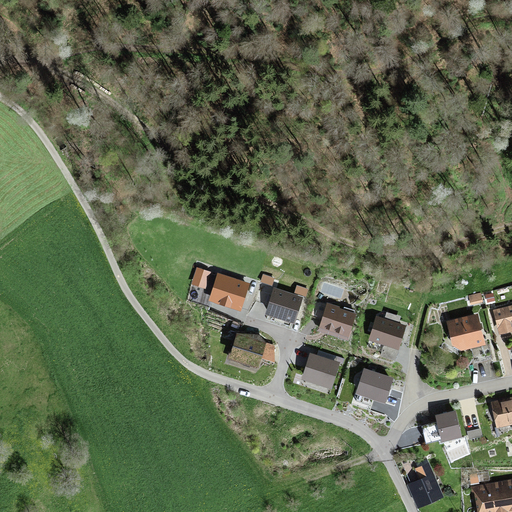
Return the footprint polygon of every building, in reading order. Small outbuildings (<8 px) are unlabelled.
[(191,283),(206,288),(211,271),(196,267),(191,283)] [(250,282),(217,271),(208,299),(241,310),(250,282)] [(272,285),(275,277),(263,273),(261,281),(272,285)] [(294,293),(273,286),(265,313),(295,322),(303,296),(306,296),(308,288),(296,284),(294,293)] [(485,291),(488,301),(494,299),(492,289),(485,291)] [(483,301),(481,292),(468,295),(470,304),(483,301)] [(340,306),(326,301),(324,306),(318,304),(314,314),(321,316),(317,330),(348,339),(356,312),(354,311),(355,309),(344,306),(343,308),(339,307),(340,306)] [(511,304),(493,309),(499,333),(511,329),(511,304)] [(385,317),(376,315),(368,339),(371,340),(369,347),(381,351),(380,354),(396,359),(406,324),(399,322),(401,316),(386,311),(385,317)] [(461,350),(485,344),(478,312),(446,320),(450,333),(447,336),(451,339),(452,344),(461,350)] [(266,340),(236,331),(229,356),(258,365),(266,340)] [(317,353),(309,351),(299,384),(329,394),(339,362),(343,363),(344,358),(318,350),(317,353)] [(393,376),(364,366),(361,374),(355,372),(351,383),(357,385),(351,405),(370,411),(374,398),(385,402),(393,376)] [(511,424),(511,395),(491,400),(496,426),(488,428),(490,437),(504,434),(502,426),(511,424)] [(455,408),(435,413),(441,440),(462,435),(455,408)] [(483,436),(481,428),(467,430),(469,439),(483,436)] [(429,461),(415,467),(419,478),(406,483),(417,508),(444,495),(429,461)] [(470,484),(479,482),(478,474),(469,475),(470,484)] [(507,511),(511,511),(511,478),(471,486),(475,511),(507,511)]
